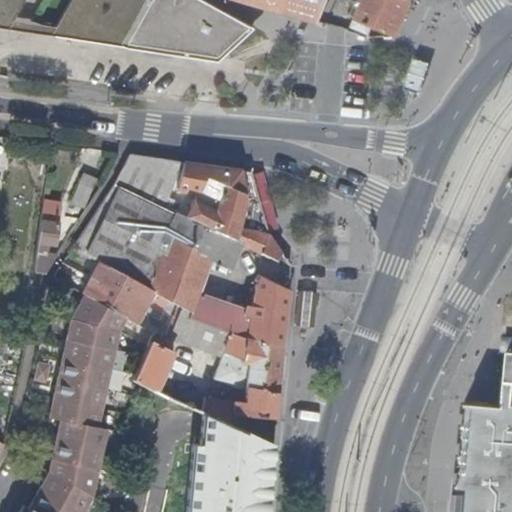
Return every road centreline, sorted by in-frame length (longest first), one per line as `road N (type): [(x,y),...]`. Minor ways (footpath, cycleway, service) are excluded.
road 1 (primary): [(410,215),(336,419),(316,511)]
road 2 (primary): [(380,511),(407,407),(492,250)]
road 3 (tertiary): [(0,105),(252,135)]
road 4 (tertiary): [(439,147),(324,132),(252,135)]
road 5 (tertiary): [(252,135),(410,215)]
road 6 (primary): [(511,47),(474,86),(439,147)]
